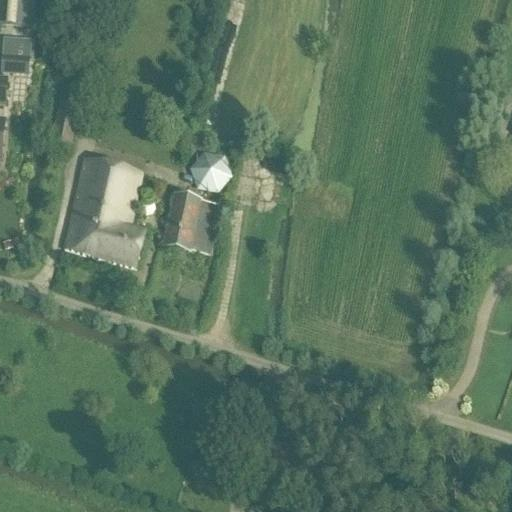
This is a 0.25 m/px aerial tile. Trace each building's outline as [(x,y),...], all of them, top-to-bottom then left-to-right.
[(34,0),(0,0),(0,28),(31,31),(34,0)] [(2,77),(28,80),(31,46),(5,43),(2,77)] [(51,144),(71,149),(88,73),(89,73),(93,66),(83,60),(78,68),(70,63),(51,144)] [(198,193),(218,196),(232,180),(225,161),(204,157),(191,173),(198,193)] [(64,253),(136,273),(146,235),(129,231),(142,177),(85,164),(64,253)] [(174,198),(168,225),(163,249),(210,260),(221,210),(174,198)]
